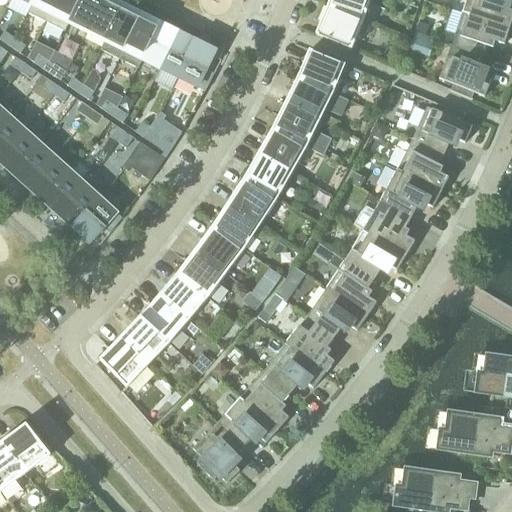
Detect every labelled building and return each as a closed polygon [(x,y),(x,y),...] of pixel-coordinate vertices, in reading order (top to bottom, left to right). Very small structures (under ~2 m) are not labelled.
[(11,0),(7,9),(26,18),(28,14),(34,0),(11,0)] [(46,23),(50,14),(57,0),(34,0),(28,14),(46,23)] [(69,24),(80,0),(57,0),(50,14),(46,23),(65,32),(69,24)] [(80,0),(69,24),(87,33),(103,0),(80,0)] [(112,3),(106,0),(103,0),(87,33),(105,42),(123,6),(113,1),(112,3)] [(363,22),(371,0),(329,0),(327,8),(363,22)] [(503,0),(466,0),(462,14),(510,29),(511,21),(511,11),(504,9),(505,4),(507,5),(507,3),(503,2),(503,0)] [(119,60),(124,51),(140,17),(133,13),(134,11),(123,6),(105,42),(101,51),(119,60)] [(352,51),(363,22),(327,8),(316,36),(352,51)] [(504,45),(510,29),(462,14),(451,46),(484,58),(490,41),(504,45)] [(142,60),(160,24),(149,19),(148,21),(140,17),(124,51),(119,60),(137,70),(142,60)] [(429,27),(419,23),(417,27),(416,30),(415,33),(425,37),(429,27)] [(170,30),(160,24),(142,60),(160,69),(177,35),(169,31),(170,30)] [(0,39),(0,40),(10,47),(15,39),(5,32),(0,39)] [(427,38),(425,37),(415,33),(414,36),(413,39),(411,42),(424,47),(427,38)] [(160,69),(154,82),(172,92),(178,79),(196,43),(186,37),(185,39),(177,35),(160,69)] [(26,47),(15,39),(10,47),(20,55),(26,47)] [(215,52),(196,43),(178,79),(205,92),(214,75),(206,71),(215,52)] [(480,70),(484,58),(451,46),(447,58),(439,79),(444,82),(453,85),(451,91),(449,90),(449,91),(472,101),(473,100),(471,99),(474,94),(484,98),(491,81),(480,77),(482,72),(484,73),(484,71),(480,70)] [(333,94),(345,66),(309,51),(298,78),(333,94)] [(33,63),(44,71),(49,63),(39,55),(33,63)] [(15,58),(10,66),(20,73),(26,65),(15,58)] [(60,70),(49,63),(44,71),(54,78),(60,70)] [(36,72),(26,65),(20,73),(31,80),(36,72)] [(298,78),(285,104),(320,121),(333,94),(298,78)] [(67,87),(78,94),(83,86),(73,79),(67,87)] [(43,89),(53,96),(59,88),(49,81),(43,89)] [(94,93),(83,86),(78,94),(88,101),(94,93)] [(70,95),(59,88),(53,96),(64,103),(70,95)] [(101,110),(112,117),(117,109),(107,102),(101,110)] [(82,103),(76,111),(87,119),(92,111),(82,103)] [(285,104),(272,130),(307,148),(320,121),(285,104)] [(412,140),(444,155),(449,144),(453,146),(454,145),(452,144),(454,139),(465,144),(472,127),(461,123),(464,117),(465,118),(466,117),(442,107),(442,108),(443,109),(441,114),(432,110),(427,108),(418,129),(417,129),(412,140)] [(0,128),(9,118),(0,109),(0,128)] [(128,116),(117,109),(112,117),(122,124),(128,116)] [(103,118),(92,111),(87,119),(97,126),(103,118)] [(160,113),(150,128),(156,131),(163,120),(166,117),(160,113)] [(0,159),(25,132),(9,118),(0,128),(0,159)] [(182,133),(163,120),(156,131),(172,142),(171,142),(175,145),(182,133)] [(135,133),(143,138),(150,128),(142,122),(135,133)] [(117,128),(110,138),(118,144),(125,133),(117,128)] [(164,153),(171,142),(172,142),(156,131),(150,128),(143,138),(164,153)] [(272,130),(258,155),(292,174),(307,148),(272,130)] [(25,132),(0,159),(0,160),(6,166),(4,167),(13,175),(40,145),(25,132)] [(125,133),(118,144),(126,149),(133,139),(125,133)] [(110,139),(103,148),(110,153),(117,143),(110,139)] [(444,155),(412,140),(397,171),(441,194),(449,178),(435,172),(444,155)] [(140,143),(132,154),(138,158),(154,168),(161,158),(140,143)] [(55,159),(40,145),(13,175),(22,183),(23,181),(30,187),(55,159)] [(138,158),(132,154),(122,168),(128,172),(131,168),(130,168),(138,158)] [(292,174),(258,155),(244,180),(277,201),(292,174)] [(157,171),(154,168),(138,158),(130,168),(131,168),(150,182),(157,171)] [(35,195),(43,202),(70,173),(55,159),(30,187),(36,193),(35,195)] [(441,194),(397,171),(381,202),(411,219),(417,208),(421,210),(422,209),(420,208),(423,204),(433,209),(441,194)] [(85,186),(70,173),(43,202),(52,210),(53,209),(60,215),(85,186)] [(364,179),(352,173),(347,183),(359,190),(364,179)] [(228,205),(261,226),(277,201),(244,180),(228,205)] [(65,222),(74,230),(100,200),(85,186),(60,215),(66,220),(65,222)] [(370,196),(367,201),(378,207),(380,203),(380,202),(370,196)] [(122,219),(100,200),(74,230),(90,244),(104,229),(110,234),(122,219)] [(363,232),(406,257),(415,242),(402,235),(411,219),(381,202),(380,202),(380,203),(378,207),(363,232)] [(261,226),(228,205),(212,229),(244,251),(261,226)] [(195,252),(226,275),(244,251),(212,229),(195,252)] [(363,232),(345,261),(375,280),(381,270),(385,272),(386,271),(384,270),(387,266),(397,272),(406,257),(363,232)] [(208,299),(226,275),(195,252),(178,275),(208,299)] [(375,280),(345,261),(326,290),(367,318),(376,304),(364,295),(375,280)] [(208,299),(178,275),(159,297),(189,322),(208,299)] [(285,283),(276,295),(286,302),(295,290),(285,283)] [(257,285),(251,294),(262,303),(264,300),(267,297),(269,294),(257,285)] [(357,332),(367,318),(326,290),(306,318),(334,339),(341,329),(345,332),(346,331),(345,330),(347,325),(357,332)] [(283,301),(275,295),(258,318),(266,324),(283,301)] [(159,297),(140,319),(169,345),(183,329),(193,337),(199,331),(189,322),(159,297)] [(334,339),(306,318),(285,345),(324,376),(335,363),(323,354),(334,339)] [(169,345),(140,319),(120,340),(149,367),(169,345)] [(250,329),(254,332),(259,326),(255,322),(250,329)] [(149,367),(120,340),(100,361),(127,389),(149,367)] [(263,373),(290,395),(298,386),(302,389),(302,388),(301,386),(304,382),(313,390),(324,376),(285,345),(263,373)] [(511,360),(479,356),(477,374),(511,378),(511,360)] [(220,365),(213,372),(221,379),(225,374),(225,369),(220,365)] [(290,395),(263,373),(240,398),(278,432),(289,419),(278,409),(290,395)] [(511,378),(477,374),(471,373),(468,392),(511,398),(511,378)] [(165,401),(171,407),(179,399),(174,393),(165,401)] [(261,449),(266,444),(278,432),(240,398),(217,424),(243,448),(251,439),(261,449)] [(441,413),(439,431),(511,441),(511,442),(511,428),(503,427),(503,422),(504,422),(504,421),(441,413)] [(234,457),(243,448),(217,424),(208,433),(209,433),(193,449),(197,453),(196,454),(203,461),(199,465),(198,464),(197,465),(215,483),(215,482),(214,481),(219,476),(227,485),(240,472),(232,464),(235,460),(237,461),(238,460),(234,457)] [(3,443),(26,474),(51,456),(27,425),(3,443)] [(509,454),(511,442),(511,441),(439,431),(433,430),(430,449),(493,458),(493,456),(493,452),(509,454)] [(3,443),(0,445),(0,489),(2,492),(8,500),(22,490),(16,482),(18,481),(26,474),(3,443)] [(398,469),(395,487),(468,498),(474,499),(476,485),(459,483),(460,479),(461,478),(398,469)] [(466,511),(468,498),(395,487),(390,486),(387,506),(433,511),(449,511),(450,508),(466,511)]
